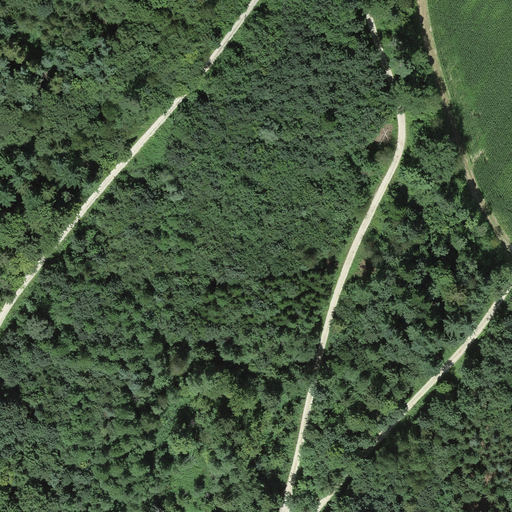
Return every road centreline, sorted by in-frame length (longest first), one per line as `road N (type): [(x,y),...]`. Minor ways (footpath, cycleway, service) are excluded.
road 1 (track): [(282,511),(333,300),(400,135),(363,0)]
road 2 (track): [(0,320),(54,242),(260,0)]
road 3 (track): [(511,274),(455,352),(307,511)]
road 4 (track): [(511,248),(479,199),(419,0)]
